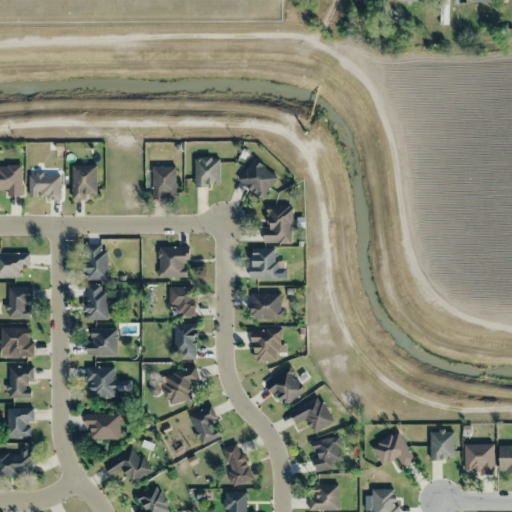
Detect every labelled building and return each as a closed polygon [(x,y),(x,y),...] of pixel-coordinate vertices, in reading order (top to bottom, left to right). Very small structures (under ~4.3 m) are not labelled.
[(194,158),(194,187),(219,187),(219,158),(194,158)] [(278,177),(253,159),(237,180),(261,199),(278,177)] [(5,196),(22,196),(22,167),(0,166),(0,190),(5,190),(5,196)] [(72,200),(97,200),(97,166),(72,166),(72,200)] [(152,200),(175,200),(175,167),(152,167),(152,200)] [(60,174),(29,174),(29,198),(60,198),(60,174)] [(292,243),(292,205),(265,205),(265,243),(292,243)] [(106,280),(106,245),(85,245),(85,280),(106,280)] [(158,247),(158,277),(188,277),(188,247),(158,247)] [(250,278),(277,278),(277,248),(250,248),(250,278)] [(0,251),(0,277),(22,278),(22,267),(29,267),(29,252),(0,251)] [(107,320),(107,285),(85,285),(85,320),(107,320)] [(31,287),(8,287),(8,318),(31,318),(31,287)] [(178,307),(178,317),(195,317),(195,288),(169,288),(169,307),(178,307)] [(282,293),(249,293),(249,318),(282,318),(282,293)] [(196,358),(196,324),(174,324),(174,358),(196,358)] [(32,357),(32,329),(0,329),(0,357),(32,357)] [(116,330),(90,330),(90,339),(85,339),(85,355),(116,355),(116,330)] [(252,362),(279,362),(279,330),(252,330),(252,362)] [(8,398),(32,398),(32,367),(8,367),(8,398)] [(114,397),(114,391),(131,391),(131,380),(114,380),(114,367),(87,367),(87,397),(114,397)] [(266,384),(283,407),(305,390),(288,367),(266,384)] [(198,381),(197,369),(161,374),(165,405),(192,401),(190,382),(198,381)] [(333,422),(319,395),(289,412),(295,424),(306,418),(314,433),(333,422)] [(219,436),(213,424),(218,422),(211,406),(188,416),(201,444),(219,436)] [(32,408),(7,408),(7,436),(32,436),(32,408)] [(121,439),(121,414),(85,414),(85,439),(121,439)] [(430,459),(454,459),(454,431),(430,431),(430,459)] [(333,463),(343,461),(339,437),(311,440),(315,471),(334,469),(333,463)] [(234,485),(251,479),(239,443),(221,449),(234,485)] [(511,473),(511,444),(499,445),(499,474),(511,473)] [(128,483),(148,474),(137,448),(103,463),(109,477),(123,471),(128,483)] [(0,475),(31,475),(31,451),(0,450),(0,475)] [(308,510),(338,510),(338,484),(308,484),(308,510)] [(137,495),(143,509),(136,511),(167,511),(169,511),(158,485),(137,495)] [(246,492),(224,492),(224,511),(227,511),(254,511),(246,511),(246,492)]
